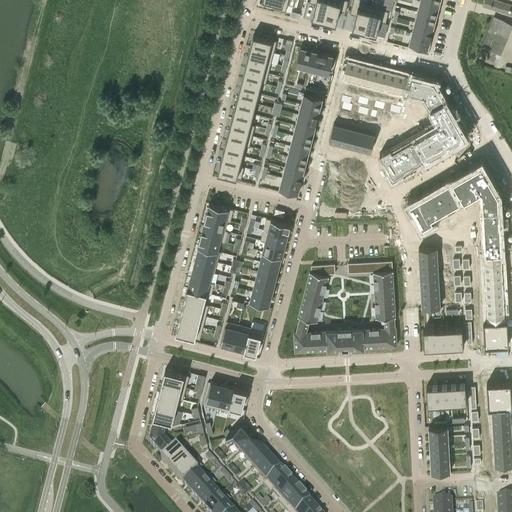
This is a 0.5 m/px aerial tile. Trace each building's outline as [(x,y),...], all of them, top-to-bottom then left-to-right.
[(266,0),(275,2),(274,8),(286,11),(288,0),(266,0)] [(309,0),(309,2),(315,4),(312,17),(324,21),(329,0),(309,0)] [(329,0),(324,21),(336,24),(339,10),(345,12),(348,0),(329,0)] [(352,0),(350,13),(356,14),(352,28),(364,31),(371,5),(360,3),(360,0),(352,0)] [(420,0),(417,11),(436,15),(439,5),(420,0)] [(511,15),(511,4),(497,0),(484,0),(483,6),(511,15)] [(371,5),(364,31),(376,34),(380,21),(386,22),(389,10),(371,5)] [(417,11),(415,21),(433,26),(436,15),(417,11)] [(480,48),(488,51),(490,52),(487,58),(494,61),(496,55),(499,56),(511,27),(511,24),(494,16),(480,48)] [(415,21),(412,32),(431,36),(433,26),(415,21)] [(412,32),(409,43),(428,48),(431,36),(412,32)] [(253,34),(250,46),(274,52),(277,40),(253,34)] [(250,46),(248,56),(271,62),(274,52),(250,46)] [(300,46),(295,65),(307,68),(311,49),(300,46)] [(311,49),(307,68),(317,71),(322,52),(311,49)] [(322,52),(317,71),(329,74),(333,55),(322,52)] [(248,56),(245,66),(269,73),(271,62),(248,56)] [(343,76),(352,78),(356,61),(347,58),(343,76)] [(356,61),(352,78),(360,80),(364,63),(356,61)] [(360,80),(368,82),(373,65),(364,63),(360,80)] [(381,67),(373,65),(368,82),(376,85),(381,67)] [(245,66),(242,77),(261,82),(266,83),(269,73),(245,66)] [(384,87),(389,69),(381,67),(376,85),(384,87)] [(384,87),(392,89),(397,71),(389,69),(384,87)] [(405,73),(397,71),(392,89),(401,91),(405,73)] [(405,73),(401,91),(409,93),(409,91),(413,75),(405,73)] [(391,147),(380,153),(393,176),(465,134),(434,81),(413,75),(409,91),(424,94),(440,122),(392,150),(391,147)] [(242,77),(239,87),(259,92),(261,82),(242,77)] [(239,87),(237,98),(256,103),(259,92),(239,87)] [(304,92),(301,104),(320,108),(323,97),(304,92)] [(237,98),(234,108),(253,113),(256,103),(237,98)] [(301,104),(298,114),(317,119),(320,108),(301,104)] [(234,108),(231,119),(253,124),(256,113),(253,113),(234,108)] [(298,114),(296,124),(314,129),(317,119),(298,114)] [(231,119),(229,129),(252,135),(255,124),(253,124),(231,119)] [(334,123),(329,140),(338,143),(342,125),(334,123)] [(296,124),(293,135),(312,139),(314,129),(296,124)] [(342,125),(338,143),(346,145),(350,127),(342,125)] [(350,127),(346,145),(354,147),(358,129),(350,127)] [(229,129),(226,140),(247,145),(247,146),(250,146),(252,135),(229,129)] [(358,129),(354,147),(362,149),(367,131),(358,129)] [(367,131),(362,149),(371,151),(375,134),(367,131)] [(293,135),(290,145),(309,150),(312,139),(293,135)] [(226,140),(223,150),(245,156),(247,146),(247,145),(226,140)] [(290,145),(288,156),(306,160),(309,150),(290,145)] [(223,150),(220,161),(242,166),(245,156),(223,150)] [(288,156),(285,166),(303,171),(306,160),(288,156)] [(220,161),(218,172),(241,178),(244,166),(242,166),(220,161)] [(481,162),(409,204),(422,227),(433,221),(432,218),(482,189),(486,254),(502,253),(498,192),(481,162)] [(285,166),(282,177),(301,181),(303,171),(285,166)] [(282,177),(279,188),(298,193),(301,181),(282,177)] [(209,203),(206,214),(228,220),(230,221),(233,209),(209,203)] [(274,214),(283,216),(285,210),(275,208),(274,214)] [(206,214),(203,225),(225,230),(228,220),(206,214)] [(266,217),(263,229),(288,235),(290,224),(266,217)] [(203,225),(201,235),(220,240),(220,241),(225,242),(228,230),(225,230),(203,225)] [(263,229),(260,240),(265,241),(285,246),(288,235),(263,229)] [(201,235),(198,246),(218,251),(218,250),(220,241),(220,240),(201,235)] [(265,241),(262,251),(282,256),(281,256),(282,257),(285,246),(265,241)] [(198,246),(196,256),(217,262),(220,251),(218,250),(218,251),(198,246)] [(437,246),(419,247),(419,256),(437,255),(437,246)] [(262,251),(260,261),(279,266),(281,256),(282,256),(262,251)] [(502,253),(486,254),(483,254),(484,262),(502,261),(502,253)] [(437,255),(419,256),(420,265),(438,264),(437,255)] [(196,256),(193,266),(212,271),(212,272),(214,273),(217,262),(196,256)] [(260,261),(257,271),(276,276),(279,266),(260,261)] [(484,262),(484,270),(502,269),(502,261),(484,262)] [(438,264),(420,265),(420,273),(438,272),(438,264)] [(193,266),(190,277),(210,282),(210,281),(214,283),(216,283),(218,273),(214,273),(212,272),(212,271),(193,266)] [(484,270),(485,279),(503,278),(502,269),(484,270)] [(375,271),(373,271),(374,283),(393,282),(393,270),(387,270),(383,271),(379,271),(375,271)] [(257,271),(255,281),(274,286),(276,276),(257,271)] [(310,271),(307,283),(325,287),(328,276),(327,276),(324,275),(320,274),(316,273),(310,271)] [(438,272),(420,273),(421,281),(439,280),(438,272)] [(188,287),(209,293),(211,294),(214,283),(210,281),(210,282),(190,277),(188,287)] [(485,279),(485,287),(503,286),(503,278),(485,279)] [(439,280),(421,281),(421,290),(439,289),(439,280)] [(255,281),(252,290),(271,295),(274,286),(255,281)] [(393,282),(374,283),(375,294),(394,293),(393,282)] [(307,283),(304,294),(322,298),(325,287),(307,283)] [(485,287),(486,295),(504,294),(503,286),(485,287)] [(187,287),(184,298),(206,304),(209,293),(188,287),(187,287)] [(439,289),(421,290),(422,298),(440,297),(439,289)] [(252,290),(250,301),(269,306),(271,295),(252,290)] [(394,293),(375,294),(375,306),(395,304),(394,293)] [(304,294),(301,305),(320,309),(322,298),(304,294)] [(486,303),(504,302),(504,294),(486,295),(486,303)] [(440,297),(422,298),(422,307),(440,306),(440,297)] [(184,298),(181,310),(206,316),(209,304),(206,304),(184,298)] [(504,302),(486,303),(487,312),(505,311),(504,302)] [(376,316),(375,316),(375,317),(384,317),(394,316),(396,316),(396,315),(395,315),(395,304),(375,306),(376,316)] [(298,315),(298,316),(300,316),(310,319),(317,321),(318,320),(317,320),(320,309),(301,305),(299,315),(298,315)] [(181,310),(178,321),(203,327),(206,316),(181,310)] [(505,311),(487,312),(487,320),(505,319),(505,311)] [(296,332),(294,332),(295,351),(305,350),(304,331),(307,331),(310,319),(300,316),(296,332)] [(394,316),(384,317),(385,322),(385,327),(386,346),(397,345),(396,326),(395,326),(394,316)] [(487,320),(483,320),(485,345),(509,343),(507,319),(505,319),(487,320)] [(227,320),(220,344),(232,347),(239,323),(227,320)] [(250,326),(244,350),(256,353),(263,329),(262,329),(264,323),(252,320),(251,326),(250,326)] [(178,321),(175,332),(200,338),(203,327),(178,321)] [(239,323),(232,347),(244,350),(250,326),(239,323)] [(348,327),(341,327),(342,338),(343,349),(346,349),(349,349),(352,349),(352,348),(351,328),(351,327),(348,327)] [(362,327),(351,328),(352,348),(363,347),(362,327)] [(363,327),(362,327),(363,347),(364,347),(375,346),(374,327),(363,328),(363,327)] [(385,327),(374,327),(375,346),(386,346),(385,327)] [(453,327),(444,328),(445,347),(454,346),(453,327)] [(462,327),(453,327),(454,346),(463,346),(462,327)] [(435,328),(423,329),(424,347),(436,347),(435,328)] [(444,328),(435,328),(436,347),(445,347),(444,328)] [(329,329),(327,329),(327,330),(328,349),(328,350),(330,349),(339,349),(339,339),(338,329),(329,329)] [(307,331),(304,331),(305,350),(308,350),(316,350),(315,330),(307,331)] [(318,330),(315,330),(316,350),(328,349),(327,330),(318,330)] [(165,369),(162,381),(186,387),(189,375),(165,369)] [(162,381),(159,392),(178,397),(178,398),(183,399),(186,387),(162,381)] [(211,381),(205,404),(217,407),(223,384),(211,381)] [(511,403),(511,381),(487,382),(488,407),(492,406),(510,405),(511,405),(511,403)] [(466,383),(456,384),(457,403),(467,402),(466,383)] [(223,384),(217,407),(229,410),(235,387),(223,384)] [(447,384),(438,385),(439,404),(448,403),(447,384)] [(456,384),(447,384),(448,403),(457,403),(456,384)] [(438,385),(427,386),(428,404),(439,404),(438,385)] [(235,387),(229,410),(241,414),(247,390),(235,387)] [(159,392),(156,404),(175,409),(175,408),(178,398),(178,397),(159,392)] [(156,404),(153,416),(154,416),(166,419),(166,420),(172,421),(179,423),(182,411),(175,409),(156,404)] [(510,405),(492,406),(492,415),(510,414),(510,405)] [(510,414),(492,415),(493,423),(511,422),(510,414)] [(153,418),(147,440),(162,436),(164,429),(166,420),(166,419),(154,416),(153,418)] [(511,422),(493,423),(493,431),(511,430),(511,422)] [(241,423),(226,437),(233,444),(248,431),(241,423)] [(448,426),(429,427),(429,436),(448,435),(448,426)] [(228,428),(223,432),(226,436),(231,432),(228,428)] [(511,430),(493,431),(494,440),(511,439),(511,430)] [(248,431),(233,444),(240,452),(254,439),(248,431)] [(448,435),(429,436),(430,445),(449,444),(448,435)] [(162,436),(147,440),(164,458),(174,449),(173,449),(172,448),(162,436)] [(254,439),(240,452),(246,460),(261,447),(254,439)] [(511,440),(511,439),(494,440),(494,448),(511,446),(511,440)] [(164,458),(161,460),(169,469),(187,452),(180,443),(173,449),(174,449),(164,458)] [(449,444),(430,445),(430,454),(449,453),(449,444)] [(511,446),(494,448),(495,456),(511,455),(511,446)] [(261,447),(246,460),(253,467),(268,454),(261,447)] [(217,450),(214,453),(218,458),(222,454),(217,450)] [(187,452),(169,469),(176,477),(195,460),(187,452)] [(209,453),(205,456),(210,461),(213,458),(209,453)] [(449,453),(430,454),(431,463),(450,462),(449,453)] [(222,454),(218,458),(222,463),(226,459),(222,454)] [(268,454),(253,467),(260,475),(275,462),(268,454)] [(511,455),(495,456),(495,465),(511,464),(511,455)] [(213,458),(210,461),(214,466),(218,463),(213,458)] [(195,460),(176,477),(183,485),(184,485),(184,484),(198,471),(202,468),(195,460)] [(275,462),(260,475),(266,482),(267,483),(281,469),(275,462)] [(450,462),(431,463),(431,472),(450,471),(450,462)] [(231,465),(227,468),(231,473),(235,470),(231,465)] [(223,469),(220,472),(224,477),(228,474),(223,469)] [(266,482),(263,485),(271,494),(272,493),(272,492),(289,477),(282,469),(281,469),(267,483),(266,482)] [(235,470),(231,473),(236,478),(240,475),(235,470)] [(198,471),(184,484),(184,485),(191,492),(206,479),(205,479),(198,471)] [(228,474),(224,477),(228,482),(232,479),(228,474)] [(206,479),(191,492),(198,501),(213,487),(213,488),(217,485),(209,476),(205,479),(206,479)] [(289,477),(272,492),(272,493),(279,500),(296,485),(289,477)] [(243,481),(239,484),(243,489),(247,486),(243,481)] [(239,484),(235,487),(240,492),(243,489),(239,484)] [(279,500),(277,502),(285,510),(304,493),(296,485),(279,500)] [(247,486),(243,489),(248,494),(252,491),(247,486)] [(213,487),(198,501),(205,509),(220,495),(213,488),(213,487)] [(243,489),(240,492),(244,497),(248,494),(243,489)] [(220,495),(205,509),(208,511),(217,511),(227,504),(231,501),(223,492),(220,495)] [(304,493),(285,510),(286,511),(298,511),(310,502),(311,502),(304,493)] [(258,496),(255,499),(259,504),(263,501),(258,496)] [(511,497),(497,498),(498,507),(511,506),(511,497)] [(252,501),(249,505),(253,509),(257,506),(252,501)] [(452,501),(433,502),(433,511),(434,511),(452,511),(452,501)] [(310,502),(298,511),(314,511),(317,510),(311,502),(310,502)]
